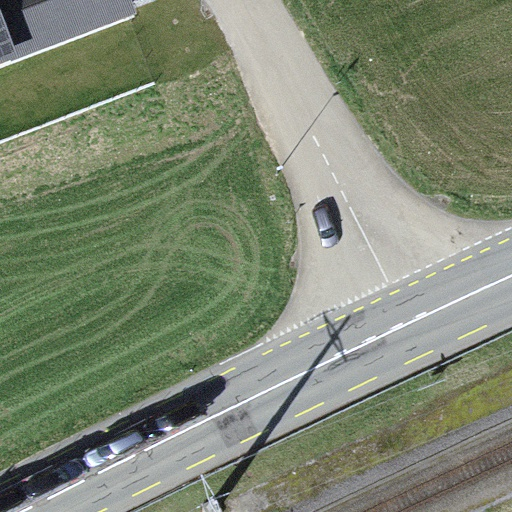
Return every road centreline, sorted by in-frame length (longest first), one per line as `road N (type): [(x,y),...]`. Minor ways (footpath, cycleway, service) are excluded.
road 1 (primary): [(29,511),(406,322)]
road 2 (residential): [(406,322),(232,0)]
